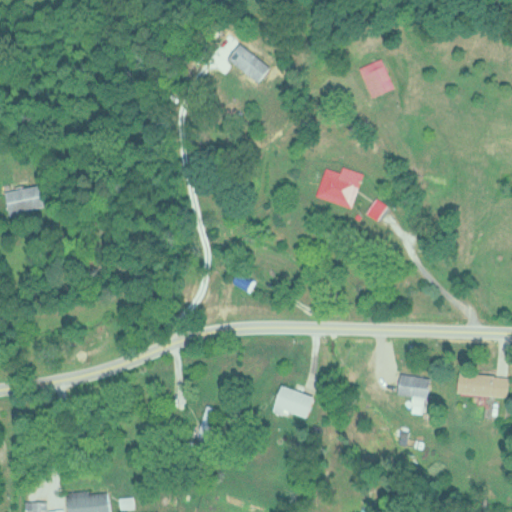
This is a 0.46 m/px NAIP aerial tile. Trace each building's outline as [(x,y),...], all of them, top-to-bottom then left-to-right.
[(271,65),(241,42),(229,57),(260,80),(271,65)] [(373,97),(395,88),(382,57),(360,67),(373,97)] [(352,206),(363,172),(343,166),(341,171),(325,166),(316,195),(352,206)] [(43,183),(6,190),(10,214),(47,207),(43,183)] [(433,378),(404,372),(400,392),(429,398),(433,378)] [(509,395),(510,374),(461,372),(460,392),(509,395)] [(275,408),(309,419),(317,394),(283,383),(275,408)] [(216,408),(209,405),(196,436),(204,439),(216,408)] [(68,492),(68,511),(109,511),(108,490),(68,492)] [(48,511),(48,500),(26,500),(25,511),(48,511)]
